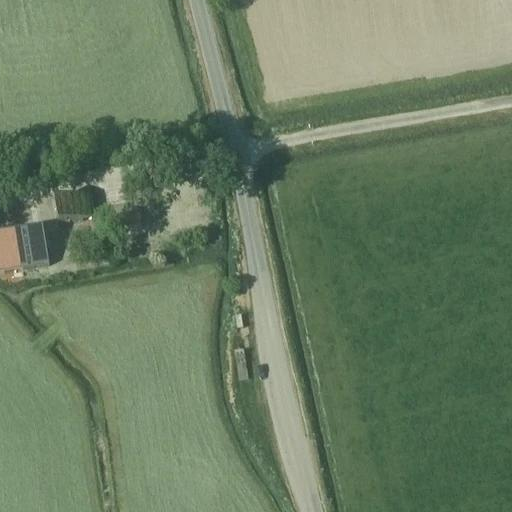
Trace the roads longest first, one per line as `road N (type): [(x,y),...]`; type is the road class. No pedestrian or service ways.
road 1 (tertiary): [(314,511),(233,150)]
road 2 (unclassified): [(0,191),(233,150)]
road 3 (tertiary): [(233,150),(197,0)]
